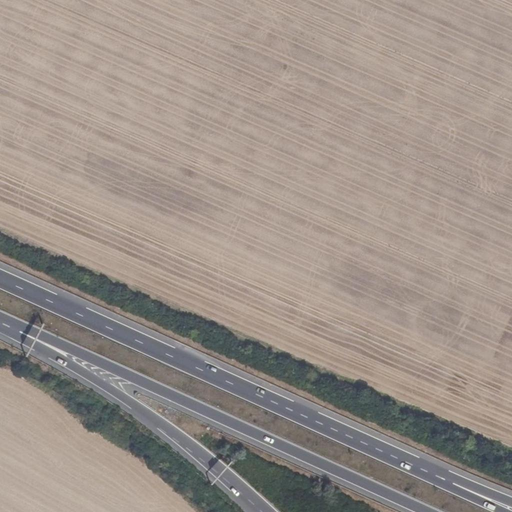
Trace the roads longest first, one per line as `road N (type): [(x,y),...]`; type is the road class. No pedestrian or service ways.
road 1 (track): [(0,236),(461,433)]
road 2 (trunk): [(451,482),(0,278)]
road 3 (trunk): [(0,318),(424,511)]
road 4 (motorway): [(0,320),(112,388),(264,511)]
